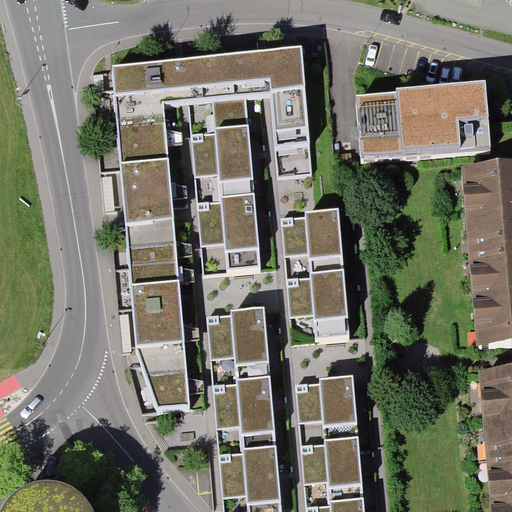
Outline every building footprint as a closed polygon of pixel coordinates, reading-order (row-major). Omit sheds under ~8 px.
[(214,97),(218,127),(248,124),(245,94),(270,91),(279,180),(314,177),(300,47),(114,66),(137,349),(156,407),(191,404),(160,102),(214,97)] [(491,91),(360,100),(365,162),(495,153),(491,91)] [(230,199),(254,197),(247,126),(223,128),(198,130),(201,169),(227,167),(230,199)] [(471,257),(511,253),(511,162),(463,167),(471,257)] [(235,272),(259,270),(252,198),(228,201),(203,203),(206,242),(232,240),(235,272)] [(307,253),(311,280),(335,278),(329,218),(304,221),(279,223),(283,255),(307,253)] [(511,351),(511,253),(471,257),(481,354),(511,351)] [(317,340),(341,338),(335,278),(311,280),(286,283),(289,315),(314,313),(317,340)] [(239,386),(271,383),(264,312),(232,315),(232,317),(208,320),(211,356),(212,361),(236,359),(239,386)] [(511,373),(483,376),(492,467),(511,465),(511,373)] [(244,455),(277,452),(271,383),(239,386),(215,388),(219,430),(241,428),(244,455)] [(328,449),(352,446),(346,387),(322,389),(297,391),(300,423),(325,421),(328,449)] [(331,481),(334,509),(358,506),(352,446),(328,449),(303,451),(306,483),(331,481)] [(248,511),(283,511),(277,452),(244,455),(219,457),(223,500),(247,498),(248,511)] [(511,511),(511,465),(492,467),(495,511),(511,511)] [(67,498),(49,495),(30,498),(14,509),(12,511),(87,511),(85,509),(67,498)]
